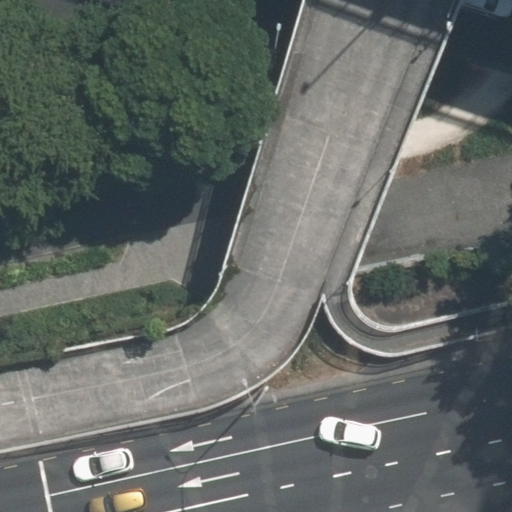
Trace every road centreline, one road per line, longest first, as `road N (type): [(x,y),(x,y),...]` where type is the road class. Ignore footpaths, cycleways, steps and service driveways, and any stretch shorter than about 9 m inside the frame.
road 1 (track): [(116,264),(511,195)]
road 2 (secondary): [(511,446),(184,511)]
